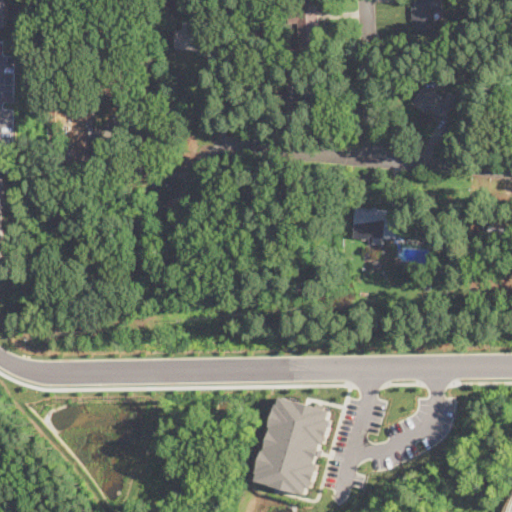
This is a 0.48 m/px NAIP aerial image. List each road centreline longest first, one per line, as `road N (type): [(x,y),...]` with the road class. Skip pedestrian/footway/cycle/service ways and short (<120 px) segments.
road 1 (residential): [(511,367),(45,373),(0,354)]
road 2 (residential): [(365,0),(376,158)]
road 3 (residential): [(376,158),(223,145)]
road 4 (residential): [(352,452),(387,447),(432,423),(443,368)]
road 5 (residential): [(511,170),(376,158)]
road 6 (residential): [(374,367),(339,492)]
